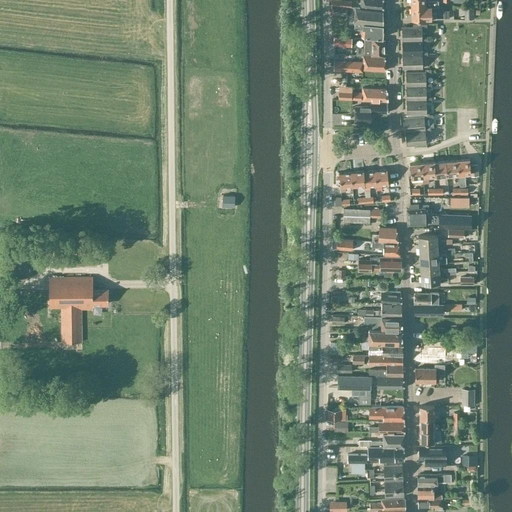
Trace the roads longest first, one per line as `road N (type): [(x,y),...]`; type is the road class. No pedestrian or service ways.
road 1 (unclassified): [(175,511),(168,0)]
road 2 (residential): [(411,511),(398,153)]
road 3 (residential): [(319,511),(326,153)]
road 4 (primary): [(301,511),(308,207)]
road 5 (residential): [(398,153),(390,0)]
road 6 (residential): [(326,153),(324,0)]
